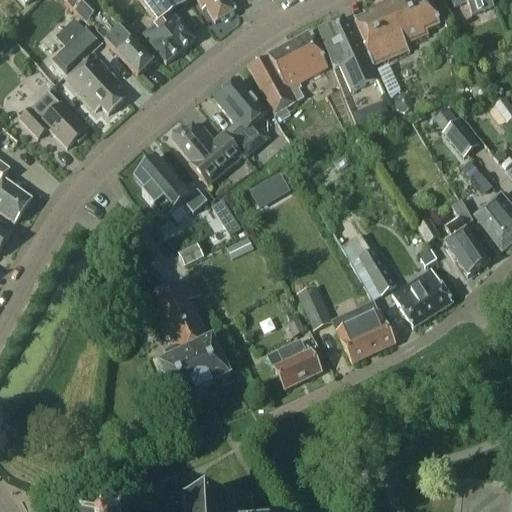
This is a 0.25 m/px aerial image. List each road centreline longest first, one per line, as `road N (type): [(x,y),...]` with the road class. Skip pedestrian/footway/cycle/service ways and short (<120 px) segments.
road 1 (residential): [(0,311),(67,204),(117,149),(238,48),(316,0)]
road 2 (residential): [(273,415),(442,329),(511,262)]
